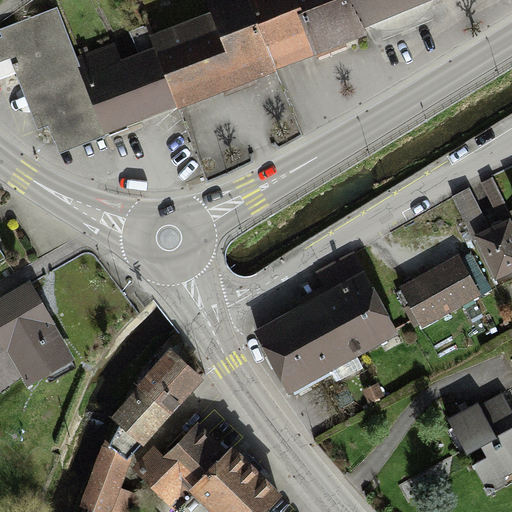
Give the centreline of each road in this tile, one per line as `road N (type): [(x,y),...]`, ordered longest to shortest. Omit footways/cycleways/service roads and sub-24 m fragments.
road 1 (secondary): [(197,222),(511,37)]
road 2 (residential): [(206,319),(511,139)]
road 3 (secondary): [(206,319),(245,387),(342,511)]
road 4 (unknown): [(134,241),(91,243),(0,287)]
road 5 (secondary): [(135,228),(7,164)]
